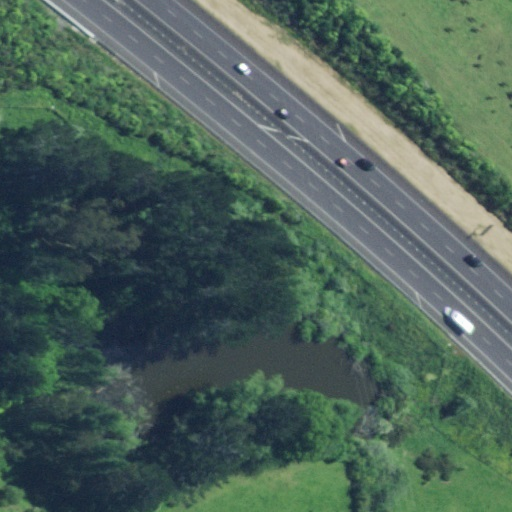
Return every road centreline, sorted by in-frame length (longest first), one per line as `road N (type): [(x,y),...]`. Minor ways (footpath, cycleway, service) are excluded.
road 1 (motorway): [(511,375),(353,226),(82,0)]
road 2 (motorway): [(154,0),(385,195),(511,315)]
